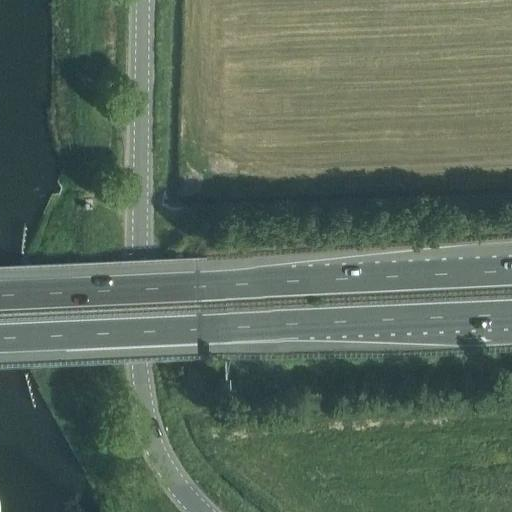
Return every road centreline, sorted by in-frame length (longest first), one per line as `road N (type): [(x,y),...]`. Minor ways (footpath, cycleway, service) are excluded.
road 1 (tertiary): [(199,511),(145,425),(143,0)]
road 2 (motorway): [(511,272),(0,294)]
road 3 (motorway): [(0,338),(511,316)]
